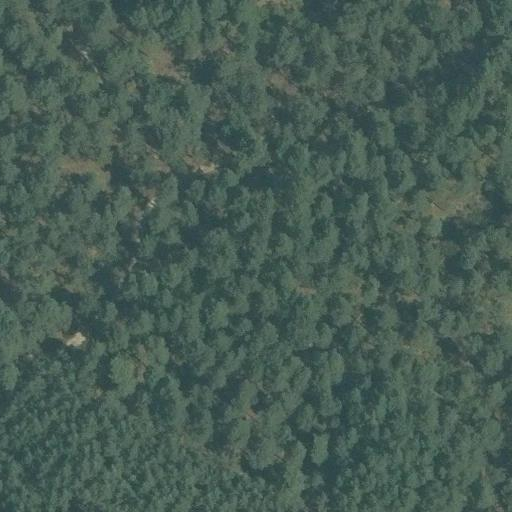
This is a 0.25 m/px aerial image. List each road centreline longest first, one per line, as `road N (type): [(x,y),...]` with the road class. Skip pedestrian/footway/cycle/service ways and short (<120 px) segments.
road 1 (track): [(153,198),(314,103),(406,31),(481,0)]
road 2 (track): [(153,198),(76,0)]
road 3 (track): [(0,284),(153,198)]
